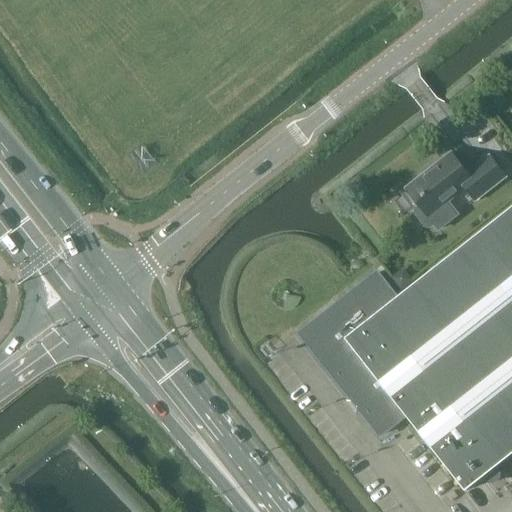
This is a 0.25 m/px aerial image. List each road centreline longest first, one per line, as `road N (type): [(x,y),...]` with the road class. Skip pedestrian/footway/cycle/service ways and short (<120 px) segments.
road 1 (tertiary): [(106,288),(463,0)]
road 2 (primary): [(218,460),(204,411),(106,288)]
road 3 (primary): [(86,323),(185,436),(218,460)]
road 4 (primary): [(106,288),(0,148)]
